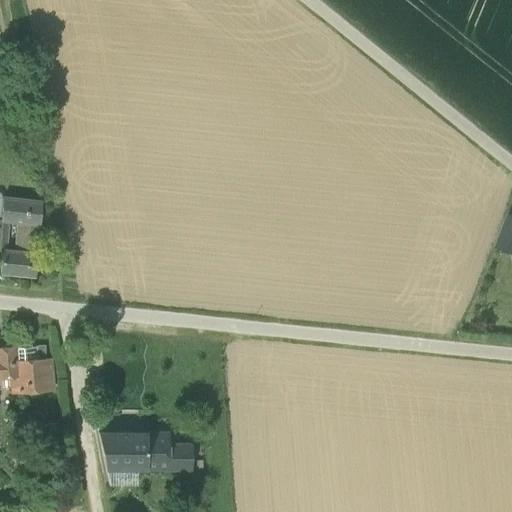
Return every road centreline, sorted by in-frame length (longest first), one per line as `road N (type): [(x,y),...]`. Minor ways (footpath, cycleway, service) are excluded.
road 1 (residential): [(511,360),(0,308)]
road 2 (unclassified): [(511,162),(305,0)]
